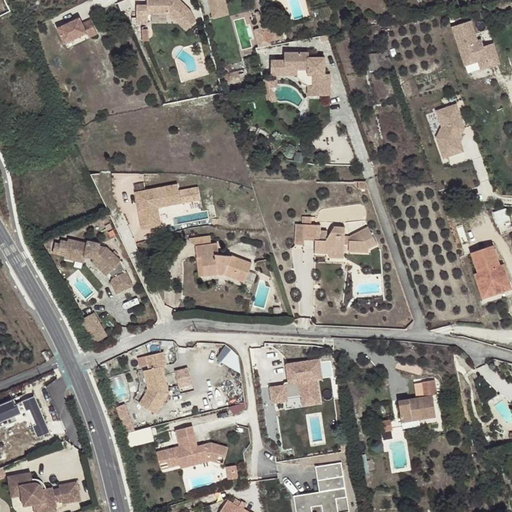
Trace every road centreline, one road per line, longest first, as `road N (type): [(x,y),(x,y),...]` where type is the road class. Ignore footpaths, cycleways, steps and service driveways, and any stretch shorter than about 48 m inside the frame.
road 1 (residential): [(261,52),(328,50),(423,335)]
road 2 (residential): [(423,335),(242,327)]
road 3 (secondary): [(119,511),(72,364)]
road 4 (secondary): [(72,364),(0,233)]
road 5 (residential): [(242,327),(261,474)]
